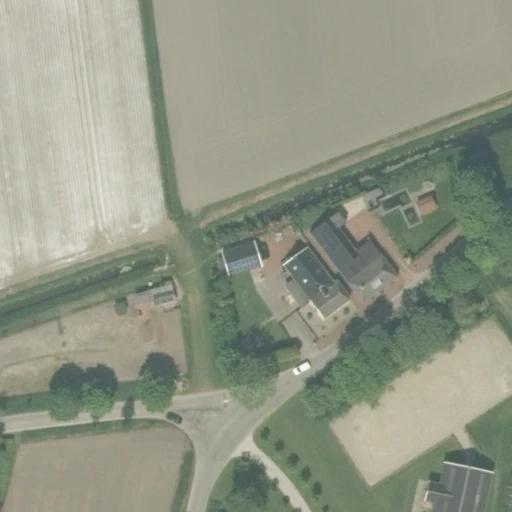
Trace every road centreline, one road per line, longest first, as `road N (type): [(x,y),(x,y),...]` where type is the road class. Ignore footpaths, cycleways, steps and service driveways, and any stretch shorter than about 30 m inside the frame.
road 1 (tertiary): [(220,413),(285,393),(511,215)]
road 2 (tertiary): [(0,426),(121,412),(220,413)]
